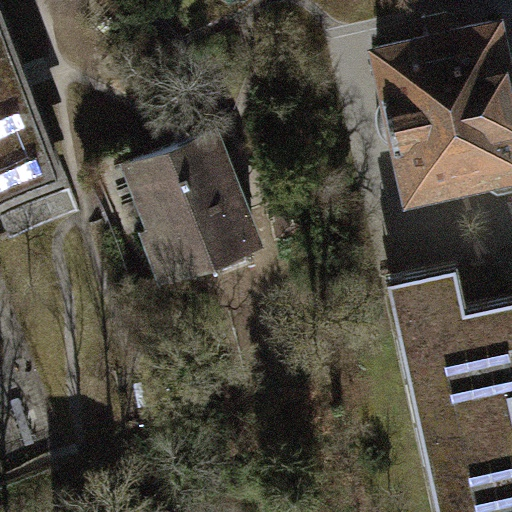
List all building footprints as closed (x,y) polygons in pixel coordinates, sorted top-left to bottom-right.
[(511,7),(383,38),(423,210),(511,189),(511,7)] [(0,192),(58,171),(0,20),(0,192)] [(145,234),(161,275),(255,239),(213,130),(130,162),(156,229),(145,234)] [(280,196),(287,232),(310,228),(303,192),(280,196)] [(467,274),(400,287),(446,511),(511,511),(511,311),(477,319),(467,274)]
